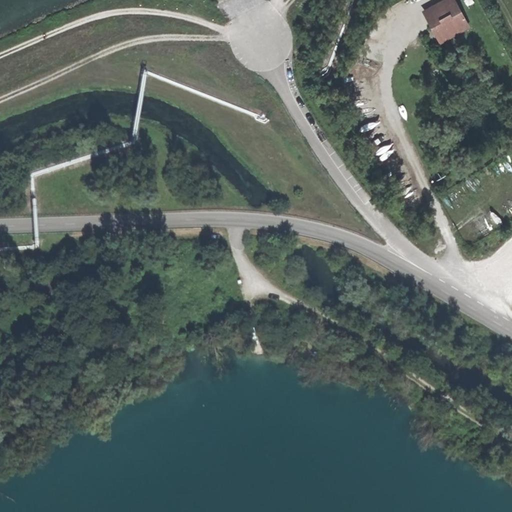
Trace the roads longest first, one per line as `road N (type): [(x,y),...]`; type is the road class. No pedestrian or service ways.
road 1 (tertiary): [(511,328),(360,243),(293,224),(0,228)]
road 2 (track): [(260,33),(142,39),(0,98)]
road 3 (track): [(413,27),(384,68),(386,114),(462,271)]
road 4 (track): [(260,33),(125,9),(0,54)]
